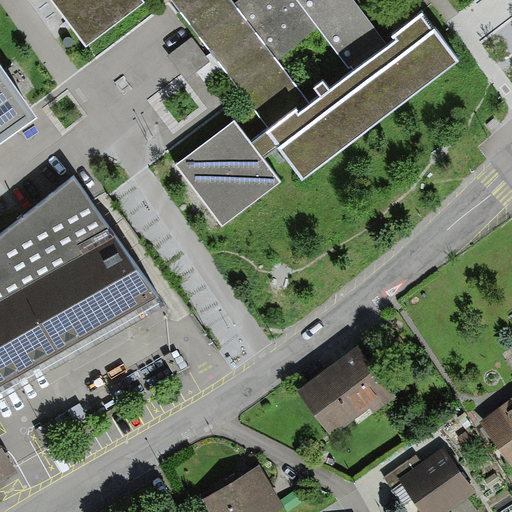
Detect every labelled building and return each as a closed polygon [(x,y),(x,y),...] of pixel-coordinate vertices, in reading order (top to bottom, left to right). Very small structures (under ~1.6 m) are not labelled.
[(49,0),(83,44),(140,0),(166,0),(214,62),(266,129),(250,140),(232,117),(170,165),(218,228),(280,180),(263,158),(277,146),(301,177),(457,56),(420,8),(383,37),(354,0),(49,0)] [(0,132),(31,111),(0,66),(0,132)] [(0,384),(159,293),(76,174),(0,235),(0,384)] [(296,388),(329,432),(366,405),(372,412),(393,395),(355,345),(296,388)] [(511,399),(480,423),(511,467),(511,399)] [(0,442),(0,479),(16,470),(3,447),(0,442)] [(420,464),(398,479),(413,501),(420,511),(445,511),(474,492),(443,448),(420,464)] [(398,479),(420,464),(414,455),(382,477),(403,508),(413,501),(398,479)] [(200,499),(206,511),(274,511),(281,509),(258,465),(200,499)]
